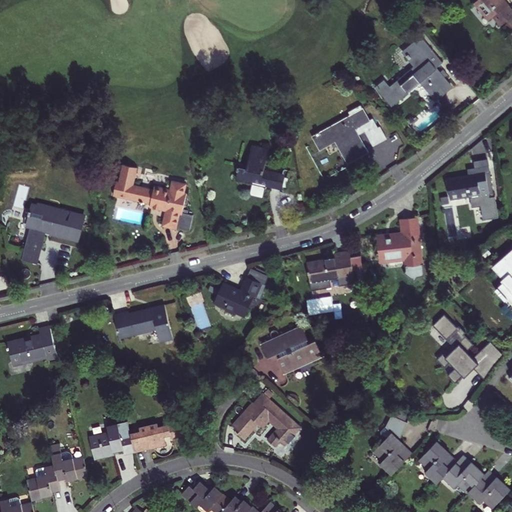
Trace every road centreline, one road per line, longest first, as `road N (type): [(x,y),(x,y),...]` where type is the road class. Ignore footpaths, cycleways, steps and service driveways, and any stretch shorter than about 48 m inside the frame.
road 1 (residential): [(0,314),(328,231),(397,192),(511,97)]
road 2 (residential): [(328,511),(266,467),(211,459)]
road 3 (residential): [(211,459),(152,474),(99,511)]
